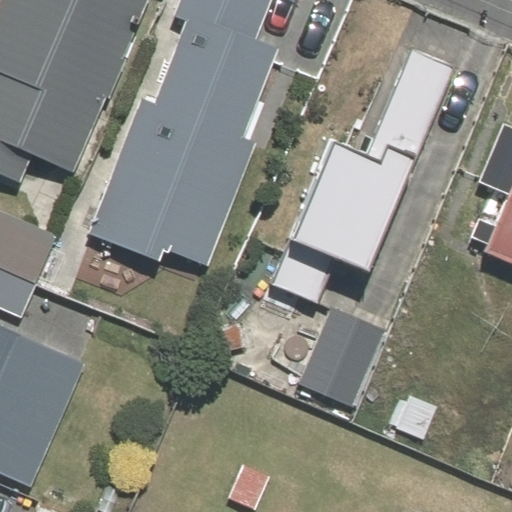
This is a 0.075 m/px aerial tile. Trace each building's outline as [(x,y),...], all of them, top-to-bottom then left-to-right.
[(39,170),(24,204),(48,214),(63,180),(72,183),(149,1),(146,0),(0,0),(0,158),(2,154),(39,170)] [(133,102),(79,237),(188,281),(276,62),(243,49),(262,0),(173,0),(165,21),(180,27),(148,108),(133,102)] [(459,72),(410,51),(371,142),(420,163),(459,72)] [(511,275),(511,135),(497,129),(471,191),(485,197),(461,254),(511,275)] [(409,176),(323,140),(275,253),(361,290),(409,176)] [(0,215),(0,281),(26,228),(0,215)] [(0,489),(20,500),(80,375),(7,339),(28,296),(0,282),(0,489)] [(378,345),(321,318),(286,391),(343,418),(378,345)] [(260,511),(278,479),(240,460),(217,505),(230,511),(260,511)] [(62,511),(35,499),(29,511),(62,511)]
